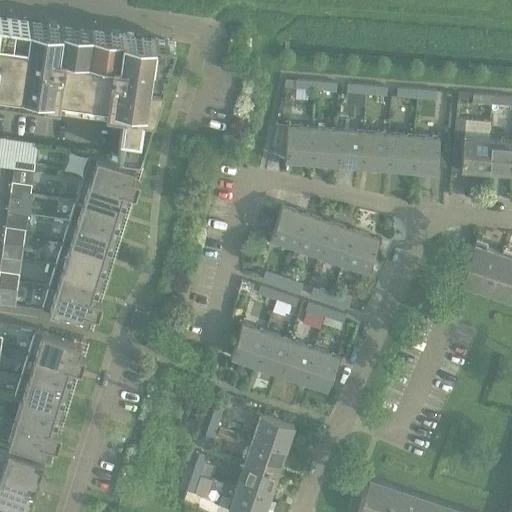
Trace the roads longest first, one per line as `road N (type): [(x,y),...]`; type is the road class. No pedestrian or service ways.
road 1 (residential): [(430,213),(250,176),(211,340)]
road 2 (residential): [(303,511),(430,213)]
road 3 (track): [(206,30),(234,4),(511,26)]
road 4 (residential): [(213,53),(200,28),(2,0)]
road 5 (residential): [(71,511),(117,364)]
